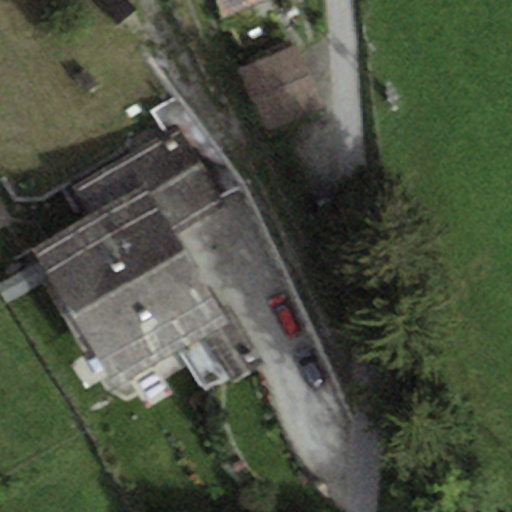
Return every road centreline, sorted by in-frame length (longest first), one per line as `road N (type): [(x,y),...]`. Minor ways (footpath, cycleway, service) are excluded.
road 1 (residential): [(365,511),(376,347),(342,0)]
road 2 (track): [(372,451),(244,177),(151,24)]
